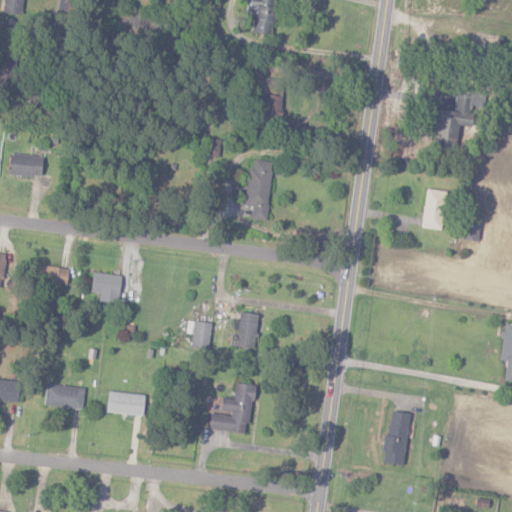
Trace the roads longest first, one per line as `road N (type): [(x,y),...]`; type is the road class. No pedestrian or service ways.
road 1 (secondary): [(311,511),(384,0)]
road 2 (residential): [(350,267),(0,222)]
road 3 (residential): [(0,461),(313,496)]
